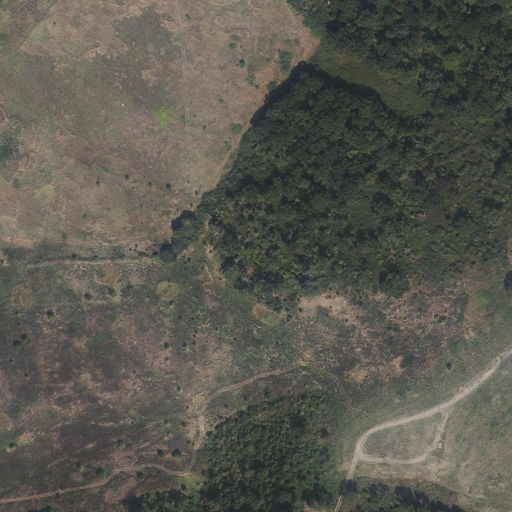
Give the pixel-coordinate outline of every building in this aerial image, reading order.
[(509,342),(511,340),(511,322),(508,318),(503,322),(509,328),(502,334),(509,342)] [(467,355),(461,360),(466,365),(472,360),(467,355)] [(486,405),(497,398),(493,392),(482,400),(486,405)] [(415,395),(417,403),(424,401),(422,393),(415,395)] [(406,406),(407,397),(398,397),(397,405),(406,406)] [(361,405),(355,407),(357,413),(363,411),(361,405)] [(461,417),(461,413),(459,413),(458,426),(467,426),(467,418),(461,417)] [(402,431),(402,440),(419,440),(419,431),(402,431)] [(333,446),(341,448),(343,437),(335,435),(333,446)] [(387,451),(388,443),(378,442),(377,450),(387,451)] [(335,456),(334,466),(343,466),(344,457),(335,456)] [(443,471),(441,479),(447,481),(449,473),(443,471)] [(383,475),(383,472),(367,472),(367,479),(374,479),(374,495),(390,495),(391,475),(383,475)]
